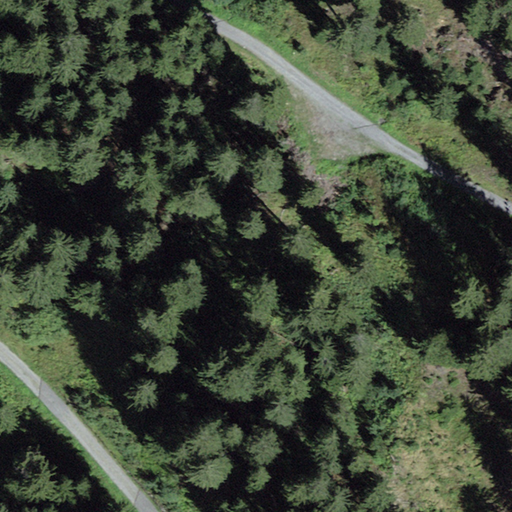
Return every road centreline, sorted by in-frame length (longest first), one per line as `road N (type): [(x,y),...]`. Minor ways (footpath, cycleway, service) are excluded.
road 1 (track): [(165,0),(408,160),(511,213)]
road 2 (track): [(0,353),(144,511)]
